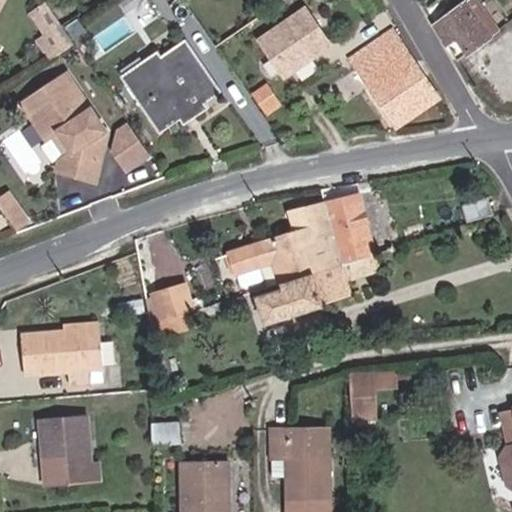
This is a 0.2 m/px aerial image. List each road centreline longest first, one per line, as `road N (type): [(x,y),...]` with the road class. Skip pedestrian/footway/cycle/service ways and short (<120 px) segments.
road 1 (residential): [(0,291),(234,200),(502,153)]
road 2 (residential): [(402,0),(502,153)]
